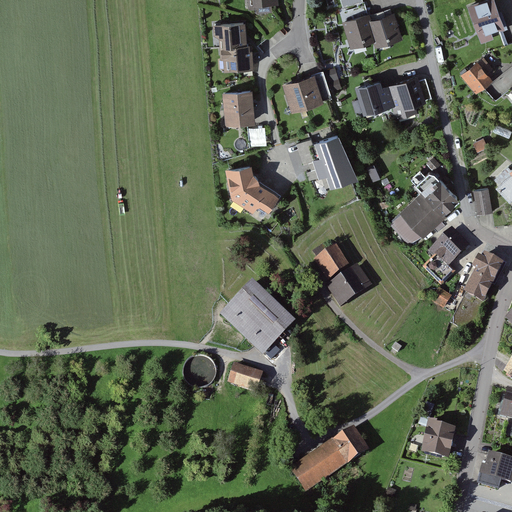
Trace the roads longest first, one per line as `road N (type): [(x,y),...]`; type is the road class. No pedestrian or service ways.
road 1 (residential): [(420,0),(467,216),(511,249)]
road 2 (residential): [(424,376),(364,419),(314,431),(299,424),(285,386),(268,368),(236,356)]
road 3 (residential): [(300,0),(300,35),(273,53),(260,81),(284,170)]
road 4 (unclassified): [(486,374),(457,511)]
road 5 (residential): [(424,376),(368,341),(320,291)]
